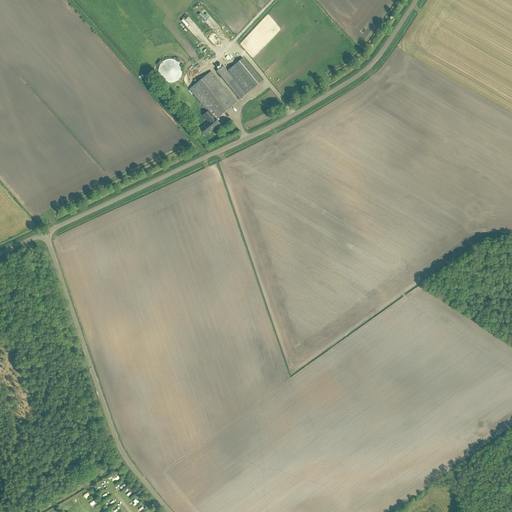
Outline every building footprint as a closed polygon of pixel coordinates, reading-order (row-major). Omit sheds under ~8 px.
[(197,7),(212,28),(218,24),(203,3),(197,7)] [(209,44),(212,41),(204,32),(203,30),(197,24),(194,25),(192,18),(189,15),(185,17),(183,19),(194,30),(194,31),(201,38),(202,43),(205,45),(209,44)] [(247,94),(254,88),(262,82),(243,58),(228,71),(224,66),(217,71),(240,100),(247,94)] [(162,63),(159,67),(158,71),(159,76),(162,80),(166,82),(170,83),(175,82),(179,79),(181,76),(182,71),(181,67),(178,63),(175,60),(170,59),(166,60),(162,63)] [(199,130),(203,135),(204,137),(213,128),(213,127),(218,122),(216,119),(236,102),(210,72),(189,90),(207,112),(202,116),(208,122),(201,128),(199,130)]
